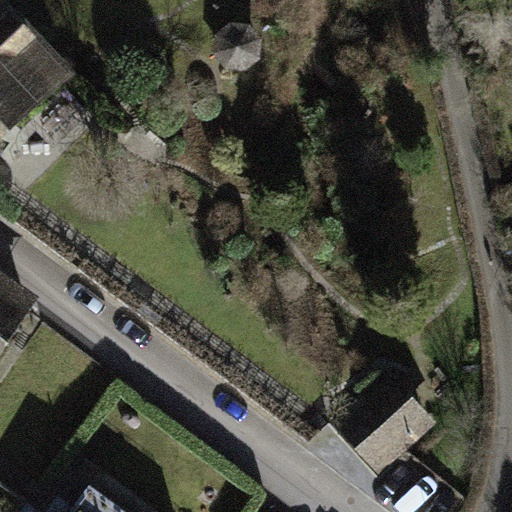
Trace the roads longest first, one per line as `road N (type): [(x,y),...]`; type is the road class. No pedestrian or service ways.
road 1 (residential): [(0,265),(327,511)]
road 2 (residential): [(511,361),(438,0)]
road 3 (residential): [(491,511),(511,377)]
